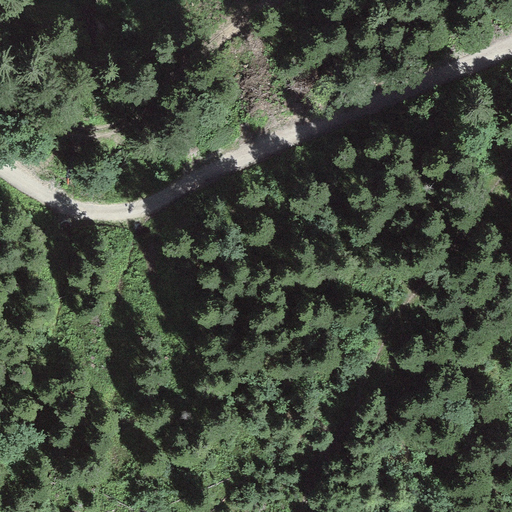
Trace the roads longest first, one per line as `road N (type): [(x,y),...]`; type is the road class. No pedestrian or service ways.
road 1 (track): [(511,57),(371,103),(185,188),(107,207),(72,206),(0,173)]
road 2 (track): [(0,111),(104,134),(139,120),(284,0)]
